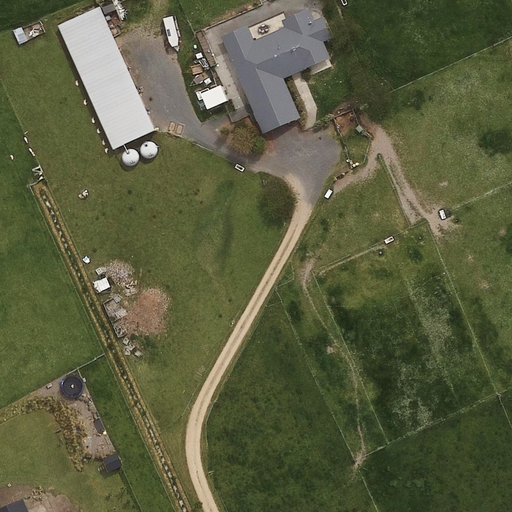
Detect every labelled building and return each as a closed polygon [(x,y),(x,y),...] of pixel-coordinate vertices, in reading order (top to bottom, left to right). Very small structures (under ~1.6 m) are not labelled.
[(156,133),(100,8),(59,27),(115,151),(156,133)] [(205,26),(197,8),(184,13),(192,31),(205,26)] [(333,38),(324,19),(315,23),(310,11),(284,22),(286,29),(255,43),(248,28),(223,39),(265,135),(301,119),(284,80),(331,59),(324,43),(333,38)] [(212,78),(206,66),(187,75),(192,87),(212,78)] [(229,103),(221,86),(202,96),(210,112),(229,103)]
